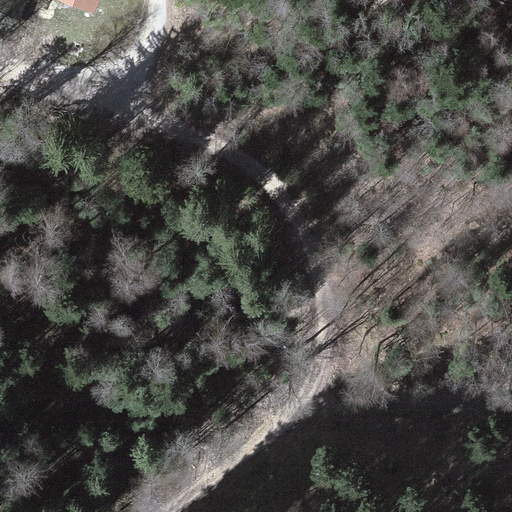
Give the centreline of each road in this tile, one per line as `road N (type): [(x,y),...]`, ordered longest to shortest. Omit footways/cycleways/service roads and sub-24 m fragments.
road 1 (track): [(157,511),(265,435),(315,374),(323,333),(315,253),(294,205),(258,165),(215,140),(0,72)]
road 2 (track): [(90,106),(146,32),(149,0)]
